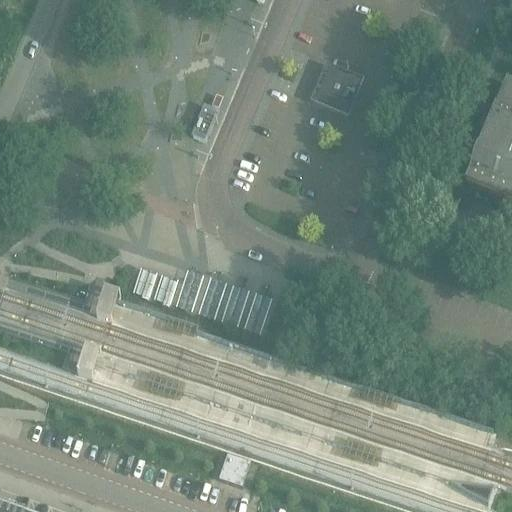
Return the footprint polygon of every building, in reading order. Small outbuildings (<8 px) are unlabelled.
[(314,104),(347,117),(361,84),(328,71),(314,104)] [(467,186),(511,204),(511,91),(507,89),(489,132),(480,128),(475,139),(485,143),(479,157),(467,186)] [(205,145),(217,117),(205,112),(193,140),(205,145)] [(113,296),(110,305),(118,308),(121,299),(113,296)] [(88,371),(85,380),(93,382),(96,373),(88,371)] [(228,458),(219,483),(242,491),(251,465),(228,458)] [(495,492),(449,487),(489,510),(495,492)]
